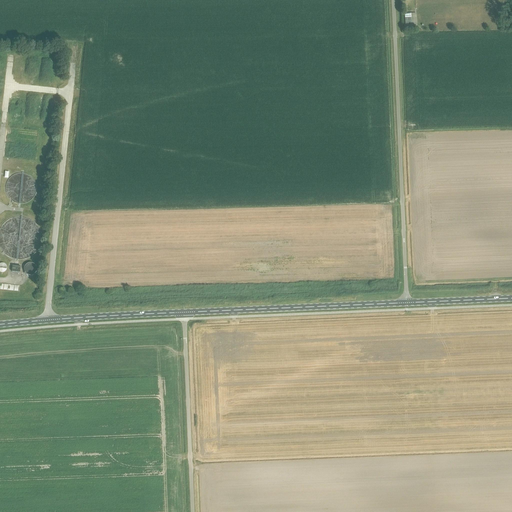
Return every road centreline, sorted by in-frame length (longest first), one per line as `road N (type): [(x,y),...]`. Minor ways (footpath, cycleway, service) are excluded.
road 1 (unclassified): [(407,303),(393,0)]
road 2 (tertiary): [(184,312),(407,303)]
road 3 (unclassified): [(193,511),(184,312)]
road 4 (tertiary): [(0,324),(184,312)]
